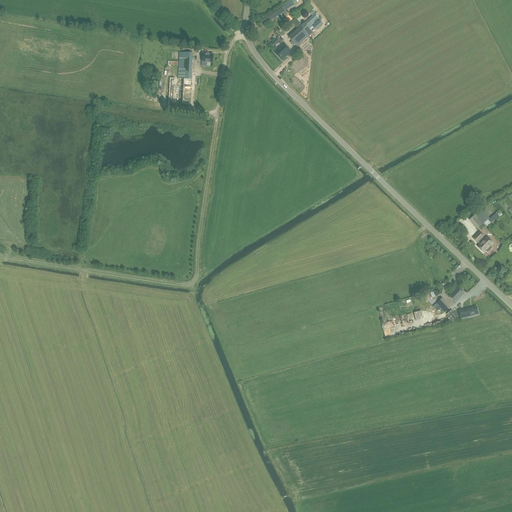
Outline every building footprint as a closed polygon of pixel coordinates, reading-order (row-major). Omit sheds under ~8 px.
[(285,11),(292,6),(289,2),(263,19),(266,24),(286,11),(285,11)] [(313,16),(304,23),(308,28),(314,23),(313,22),(318,18),(315,13),(313,16)] [(288,37),(297,46),(312,33),(308,28),(304,23),(302,25),(296,19),(292,23),(297,29),(288,37)] [(315,30),(322,24),(319,20),(312,26),(315,30)] [(279,42),(276,39),(271,44),(274,47),(279,42)] [(283,43),(277,48),(275,46),(272,50),(274,52),(281,60),(291,51),(283,43)] [(193,53),(180,52),(178,78),(170,78),(168,103),(190,105),(191,80),(193,53)] [(213,55),(203,54),(201,66),(206,67),(207,61),(212,62),(213,55)] [(477,213),(469,220),(477,229),(485,222),(477,213)] [(477,247),(483,252),(485,250),(488,252),(492,248),(490,246),(493,243),(486,237),(484,240),(481,238),(483,236),(479,232),(473,238),(477,242),(479,244),(477,247)] [(457,287),(449,296),(456,303),(465,293),(457,287)] [(442,298),(436,303),(444,313),(450,308),(442,298)] [(464,310),(464,309),(459,311),(461,318),(466,317),(465,314),(468,314),(468,316),(478,314),(476,306),(466,309),(467,310),(464,310)] [(452,310),(446,315),(453,322),(458,317),(452,310)]
